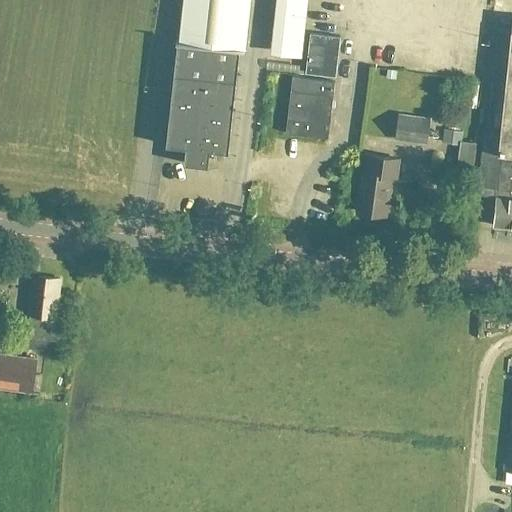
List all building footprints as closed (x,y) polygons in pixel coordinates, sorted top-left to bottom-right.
[(182,0),(172,99),(170,99),(165,147),(185,149),(184,165),(206,167),(208,152),(228,154),(239,50),(243,50),(248,0),(182,0)] [(506,71),(500,133),(484,132),(477,190),(497,192),(496,199),(511,200),(511,32),(497,31),(493,70),(506,71)] [(334,79),(340,38),(310,35),(305,75),(334,79)] [(292,79),(285,135),(327,140),(334,84),(292,79)] [(475,110),(478,86),(463,85),(461,108),(475,110)] [(426,144),(429,120),(398,116),(395,140),(426,144)] [(443,131),(441,151),(459,154),(461,143),(462,143),(463,133),(443,131)] [(356,213),(385,217),(390,178),(395,179),(397,160),(368,156),(366,174),(362,173),(356,213)] [(494,226),(511,228),(511,200),(496,199),(494,226)] [(56,320),(61,280),(39,278),(38,286),(32,286),(28,316),(30,316),(27,349),(55,352),(57,333),(44,332),(46,318),(56,320)] [(0,389),(31,394),(36,360),(0,354),(0,389)]
